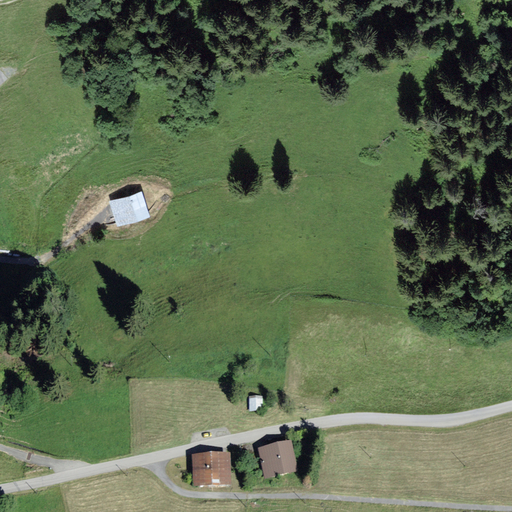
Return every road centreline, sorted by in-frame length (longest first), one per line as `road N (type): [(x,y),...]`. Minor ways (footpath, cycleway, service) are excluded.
road 1 (unclassified): [(155,456),(162,475),(193,492),(511,507)]
road 2 (unclassified): [(155,456),(355,416),(511,405)]
